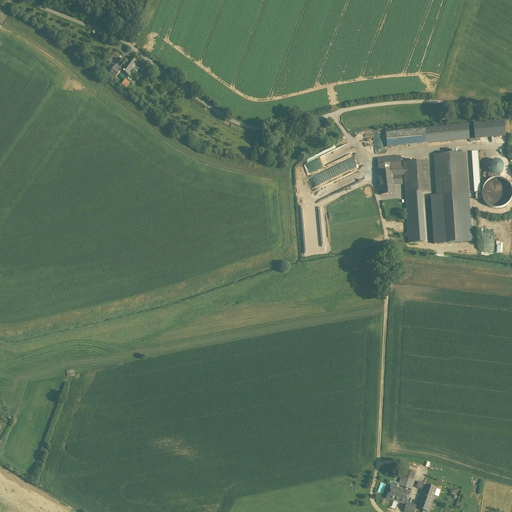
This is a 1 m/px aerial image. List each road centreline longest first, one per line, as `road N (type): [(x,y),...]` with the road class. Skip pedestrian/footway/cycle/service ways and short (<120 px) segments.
road 1 (residential): [(511,101),(366,104),(257,128),(199,103),(122,43),(25,0)]
road 2 (track): [(381,511),(372,492),(387,243),(374,184),(335,114)]
